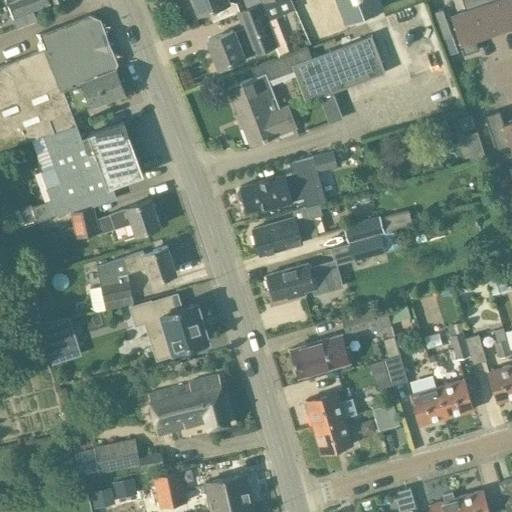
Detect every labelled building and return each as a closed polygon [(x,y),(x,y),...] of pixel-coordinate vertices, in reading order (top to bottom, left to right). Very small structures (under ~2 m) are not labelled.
[(0,0),(0,31),(38,17),(34,8),(55,0),(0,0)] [(193,0),(198,13),(208,9),(212,21),(239,10),(236,3),(229,1),(228,0),(193,0)] [(383,11),(378,0),(336,0),(345,24),(383,11)] [(496,28),(486,0),(462,0),(466,10),(451,15),(464,55),(479,49),(474,36),(496,28)] [(511,0),(486,0),(496,28),(511,22),(511,0)] [(238,12),(244,27),(209,40),(220,68),(243,60),(242,57),(254,53),(254,54),(275,47),(259,4),(238,12)] [(444,38),(451,35),(442,9),(434,12),(444,38)] [(73,112),(91,105),(82,81),(115,69),(117,63),(112,49),(109,50),(103,35),(106,34),(101,19),(89,14),(40,33),(45,48),(0,65),(0,148),(78,124),(73,112)] [(307,47),(285,55),(291,72),(294,71),(305,102),(385,72),(371,35),(311,57),(307,47)] [(291,72),(285,55),(252,68),(256,79),(227,89),(248,145),(263,140),(264,141),(296,129),(288,107),(280,110),(269,80),(291,72)] [(415,85),(442,77),(439,68),(412,77),(415,85)] [(82,81),(91,105),(91,106),(124,93),(115,69),(82,81)] [(511,120),(504,124),(499,110),(484,115),(498,154),(511,149),(511,120)] [(89,136),(108,187),(143,174),(124,121),(88,134),(89,136)] [(76,125),(42,136),(54,165),(40,171),(51,200),(32,206),(31,204),(10,210),(15,226),(36,220),(37,221),(70,210),(67,199),(108,187),(89,136),(82,138),(76,125)] [(337,166),(333,149),(313,154),(317,171),(337,166)] [(440,157),(421,163),(424,172),(442,166),(440,157)] [(501,169),(497,158),(489,161),(492,172),(501,169)] [(238,189),(236,192),(239,200),(242,201),(244,200),(247,210),(260,207),(260,210),(293,201),(296,200),(296,199),(303,197),(306,205),(319,201),(310,166),(293,171),(293,174),(288,175),(288,174),(285,174),(240,187),(240,188),(238,189)] [(94,205),(70,210),(73,226),(60,228),(62,238),(76,236),(76,237),(98,232),(98,234),(131,223),(135,234),(160,225),(151,198),(126,207),(109,213),(110,214),(97,218),(94,205)] [(323,214),(319,201),(306,205),(291,209),(293,217),(252,229),(259,255),(302,243),(301,238),(317,234),(312,217),(323,214)] [(343,224),(347,240),(383,231),(412,224),(408,208),(343,224)] [(423,228),(413,231),(416,243),(426,240),(423,228)] [(386,251),(381,234),(348,243),(353,261),(386,251)] [(101,286),(89,288),(94,312),(132,303),(127,273),(147,265),(151,280),(175,272),(167,245),(143,253),(142,251),(97,266),(101,286)] [(406,258),(372,264),(375,277),(355,281),(358,295),(411,285),(406,258)] [(266,274),(267,277),(265,280),(267,287),(270,288),(273,299),(286,295),(287,299),(306,294),(305,291),(313,288),(315,294),(339,287),(341,282),(335,261),(325,264),(325,262),(309,267),(308,262),(266,274)] [(507,289),(502,273),(487,278),(492,294),(507,289)] [(151,300),(131,306),(136,323),(145,320),(157,358),(176,353),(175,350),(208,340),(196,303),(169,311),(166,295),(151,300)] [(356,304),(359,313),(374,309),(372,300),(356,304)] [(405,302),(385,308),(389,322),(410,317),(405,302)] [(341,318),(346,334),(370,327),(372,330),(390,326),(389,322),(385,308),(385,306),(374,309),(359,313),(341,318)] [(68,316),(35,323),(36,326),(39,334),(43,342),(73,333),(68,316)] [(456,359),(470,355),(465,337),(461,321),(447,326),(456,359)] [(388,338),(393,336),(390,326),(385,327),(388,338)] [(502,328),(494,330),(498,343),(506,340),(502,328)] [(290,348),(294,362),(291,366),(293,374),(298,375),(299,377),(349,362),(340,333),(290,348)] [(438,333),(423,337),(426,348),(441,344),(438,333)] [(465,337),(470,355),(473,363),(486,359),(479,334),(465,337)] [(387,357),(398,353),(393,336),(388,338),(382,339),(387,357)] [(510,349),(507,340),(494,344),(498,358),(511,354),(510,349)] [(407,379),(399,353),(398,353),(387,357),(382,358),(383,360),(386,372),(390,385),(407,379)] [(437,366),(433,354),(427,356),(431,368),(437,366)] [(374,376),(386,372),(383,360),(370,363),(374,376)] [(511,396),(511,364),(487,372),(496,402),(511,396)] [(230,423),(217,374),(189,381),(190,383),(148,394),(158,434),(206,421),(208,429),(230,423)] [(464,379),(437,387),(446,416),(472,408),(464,379)] [(419,424),(446,416),(437,387),(410,395),(419,424)] [(336,391),(306,400),(314,426),(344,417),(356,414),(351,398),(339,401),(336,391)] [(400,425),(393,402),(373,408),(379,430),(400,425)] [(344,417),(314,426),(321,453),(352,444),(344,417)] [(415,448),(426,446),(422,424),(411,426),(415,448)] [(406,440),(402,426),(395,429),(399,442),(406,440)] [(139,456),(135,438),(94,446),(94,448),(74,451),(78,474),(99,471),(99,472),(139,464),(140,472),(164,468),(162,452),(139,456)] [(188,500),(181,470),(153,476),(160,507),(188,500)] [(211,511),(252,502),(246,473),(205,482),(211,511)] [(505,505),(511,503),(511,477),(498,482),(505,505)] [(114,486),(116,499),(136,496),(133,482),(114,486)] [(113,500),(110,486),(91,490),(94,504),(113,500)] [(458,511),(489,511),(483,489),(454,498),(458,511)] [(444,500),(429,505),(430,511),(458,511),(454,498),(452,492),(443,495),(444,500)] [(254,511),(252,502),(211,511),(254,511)]
